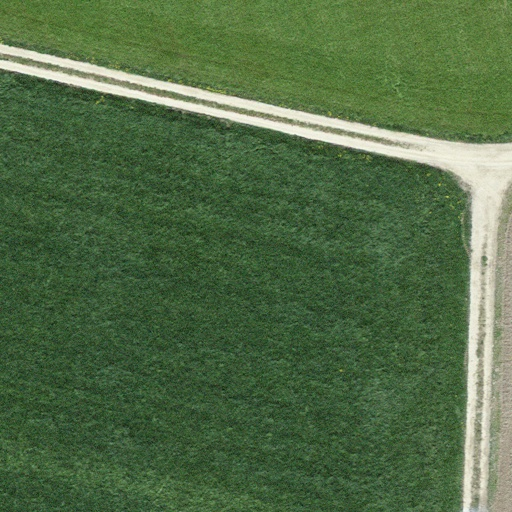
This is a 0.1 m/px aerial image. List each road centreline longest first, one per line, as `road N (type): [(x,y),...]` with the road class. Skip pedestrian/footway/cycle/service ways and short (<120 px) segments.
road 1 (track): [(0,55),(488,168)]
road 2 (track): [(488,168),(474,511)]
